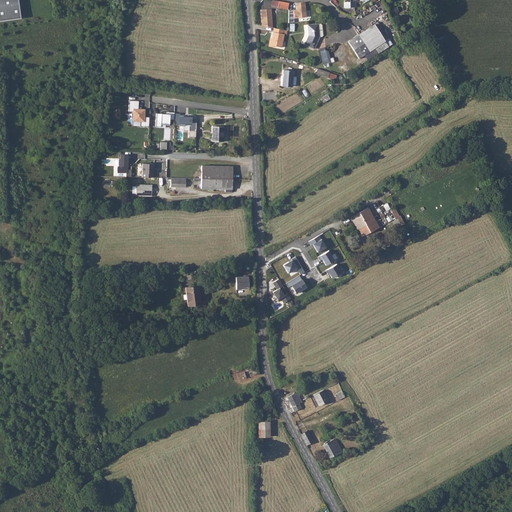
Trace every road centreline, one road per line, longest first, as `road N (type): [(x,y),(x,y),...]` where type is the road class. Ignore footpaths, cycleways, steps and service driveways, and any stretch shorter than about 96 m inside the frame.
road 1 (residential): [(247,0),(259,265)]
road 2 (residential): [(259,265),(271,385),(335,511)]
